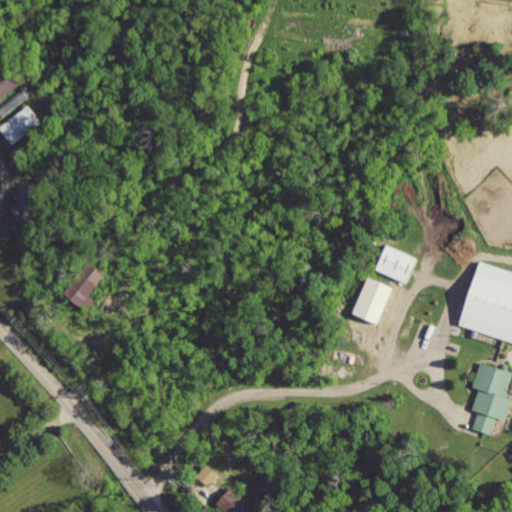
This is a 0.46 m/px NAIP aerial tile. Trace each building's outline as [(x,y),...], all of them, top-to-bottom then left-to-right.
[(43,122),(30,104),(0,127),(13,144),(43,122)] [(15,195),(19,201),(11,207),(20,221),(47,202),(33,183),(15,195)] [(417,255),(386,245),(377,271),(409,281),(417,255)] [(90,293),(107,274),(92,260),(65,290),(87,310),(97,300),(90,293)] [(511,271),(480,261),(461,326),(511,340),(511,271)] [(354,313),(379,323),(393,285),(368,276),(354,313)] [(511,375),(511,370),(480,362),(474,386),(479,388),(473,409),(479,411),(474,428),(492,433),(497,417),(506,419),(511,397),(507,395),(511,375)] [(197,475),(209,486),(220,474),(208,464),(197,475)] [(217,502),(227,511),(259,511),(231,487),(217,502)]
